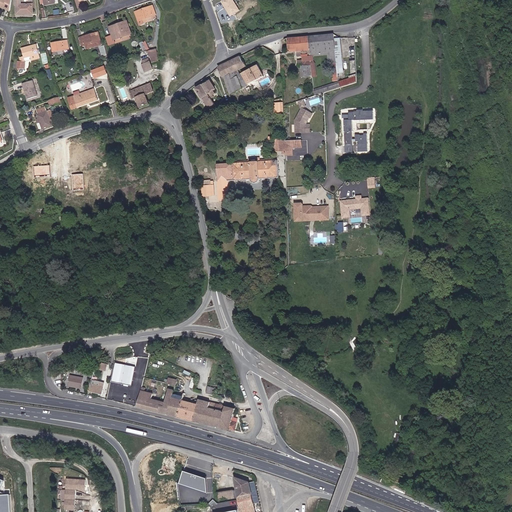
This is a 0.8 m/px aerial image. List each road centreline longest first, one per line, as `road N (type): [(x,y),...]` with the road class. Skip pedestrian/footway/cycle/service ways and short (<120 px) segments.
road 1 (trunk): [(46,413),(147,431),(366,502)]
road 2 (trunk): [(312,469),(148,419),(0,394)]
road 3 (unclassified): [(249,436),(56,391),(47,363)]
road 4 (unknown): [(224,305),(252,276),(272,213),(269,198),(255,193),(239,193),(227,205),(227,221),(244,238)]
road 5 (tertiary): [(165,106),(211,274)]
road 6 (residential): [(263,474),(158,445),(140,455),(133,498)]
road 7 (residential): [(362,28),(363,89),(331,106),(333,180)]
road 8 (residential): [(0,429),(95,447),(118,475),(123,511)]
road 9 (tertiary): [(26,150),(165,106)]
road 10 (unclassified): [(222,57),(283,33),(362,28)]
road 11 (trunk): [(46,413),(110,437),(124,455),(133,498)]
road 12 (residential): [(12,29),(3,86),(26,150)]
road 13 (trunk): [(428,511),(312,469)]
road 14 (tertiary): [(342,417),(243,344)]
